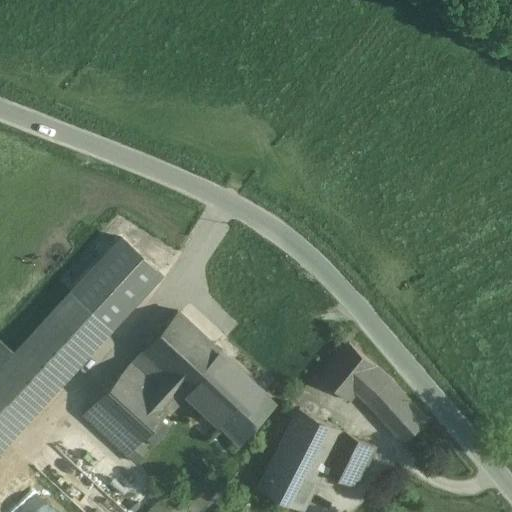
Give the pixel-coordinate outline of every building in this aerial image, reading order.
[(140,223),(83,304),(123,333),(180,250),(140,223)] [(110,330),(70,292),(13,354),(0,368),(0,397),(26,422),(110,330)] [(277,405),(177,311),(140,352),(178,388),(239,445),(277,405)] [(0,341),(0,368),(13,354),(0,341)] [(391,376),(350,344),(322,376),(351,399),(359,391),(405,442),(429,420),(391,376)] [(140,352),(83,414),(136,463),(147,451),(139,443),(166,413),(160,408),(178,388),(140,352)] [(0,454),(26,422),(0,397),(0,454)] [(344,430),(300,407),(293,422),(336,444),(344,430)] [(293,422),(259,487),(270,493),(304,510),(324,470),(356,487),(377,447),(344,430),(336,444),(293,422)] [(108,463),(95,479),(59,450),(41,473),(90,511),(135,511),(149,496),(108,463)] [(176,511),(162,497),(148,511),(196,511),(215,494),(214,493),(220,488),(209,478),(176,511)]
